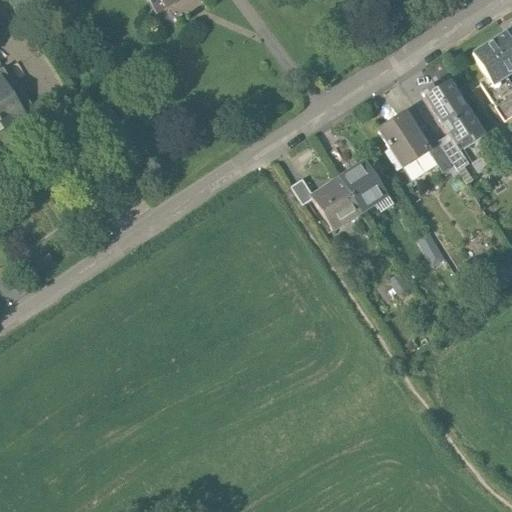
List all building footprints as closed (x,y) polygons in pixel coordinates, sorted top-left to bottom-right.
[(141,0),(152,17),(179,0),(141,0)] [(511,45),(506,35),(473,57),(488,81),(479,87),(503,125),(511,119),(511,89),(506,80),(511,76),(511,45)] [(0,70),(0,139),(6,135),(3,131),(11,126),(14,131),(35,117),(21,95),(17,97),(0,70)] [(455,86),(432,100),(466,155),(489,141),(455,86)] [(424,147),(404,116),(379,132),(411,182),(436,165),(424,147)] [(454,170),(435,140),(424,147),(436,165),(444,177),(454,170)] [(386,196),(365,165),(364,166),(365,168),(356,175),(354,172),(338,183),(358,214),(374,204),(372,201),(382,194),(384,197),(386,196)] [(302,183),(290,191),(301,208),(311,201),(311,200),(312,199),(302,183)] [(338,183),(313,200),(312,199),(311,200),(311,201),(331,232),(332,232),(329,228),(354,211),(357,215),(358,214),(338,183)]
